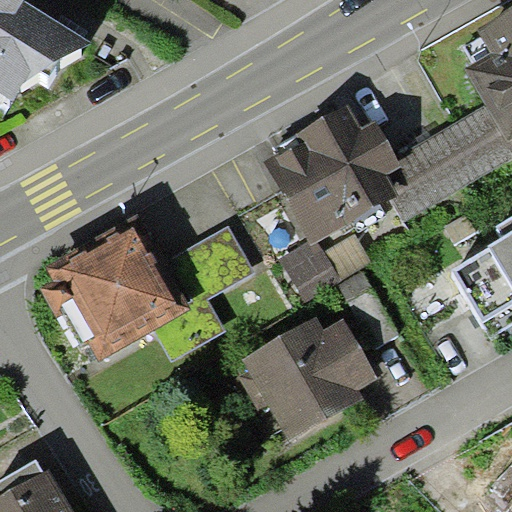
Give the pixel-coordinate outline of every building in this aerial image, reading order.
[(0,0),(0,67),(5,71),(87,22),(51,0),(0,0)] [(511,2),(484,18),(500,48),(466,66),(486,103),(413,142),(388,96),(359,111),(351,97),(263,144),(313,238),(280,255),(302,296),(383,253),(371,231),(511,156),(511,2)] [(168,265),(138,216),(36,278),(97,378),(162,338),(179,366),(234,332),(216,304),(261,277),(230,227),(168,265)] [(511,242),(480,263),(511,312),(511,311),(511,242)] [(365,380),(381,370),(345,310),(323,323),(315,310),(241,355),(293,439),(372,391),(365,380)] [(0,511),(74,511),(51,474),(0,505),(0,511)] [(511,481),(503,491),(511,499),(511,481)]
